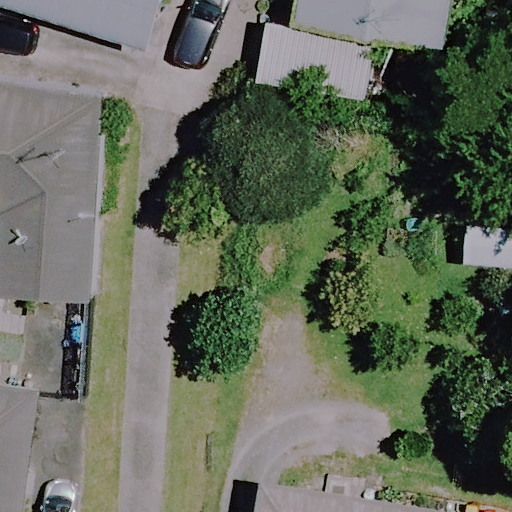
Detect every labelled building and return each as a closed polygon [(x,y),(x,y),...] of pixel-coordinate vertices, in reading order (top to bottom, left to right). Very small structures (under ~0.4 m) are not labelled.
[(169,0),(0,0),(157,45),(169,0)] [(450,0),(308,0),(304,27),(272,22),(262,82),(372,102),(383,36),(442,47),(450,0)] [(111,96),(0,85),(0,210),(10,212),(2,292),(91,301),(111,96)] [(0,511),(27,511),(42,386),(0,380),(0,511)] [(481,511),(272,484),(267,511),(481,511)]
